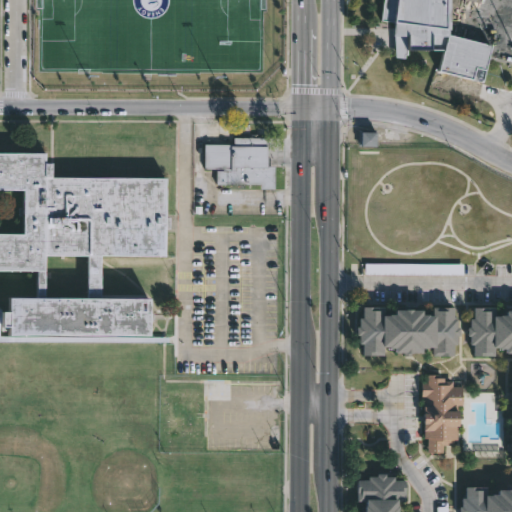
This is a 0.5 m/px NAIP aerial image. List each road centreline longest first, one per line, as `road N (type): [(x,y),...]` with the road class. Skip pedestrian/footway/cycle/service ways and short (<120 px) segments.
road 1 (secondary): [(327,511),(331,0)]
road 2 (secondary): [(303,0),(301,511)]
road 3 (residential): [(303,107),(0,105)]
road 4 (residential): [(511,154),(423,118),(303,107)]
